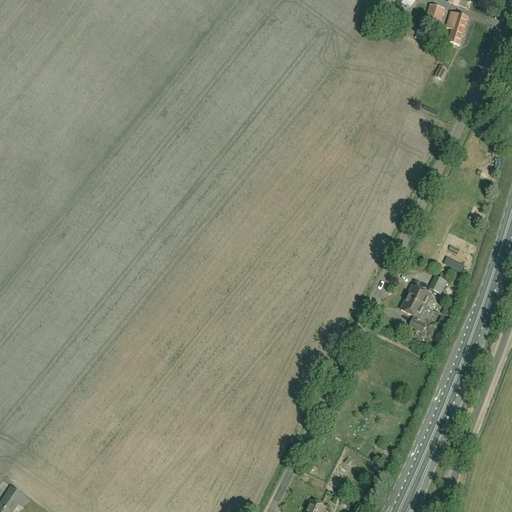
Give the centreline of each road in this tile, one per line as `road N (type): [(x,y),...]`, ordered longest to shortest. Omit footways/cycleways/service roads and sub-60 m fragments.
road 1 (unclassified): [(270,511),(482,85),(511,0)]
road 2 (primary): [(437,422),(511,214)]
road 3 (unclassified): [(445,511),(511,320)]
